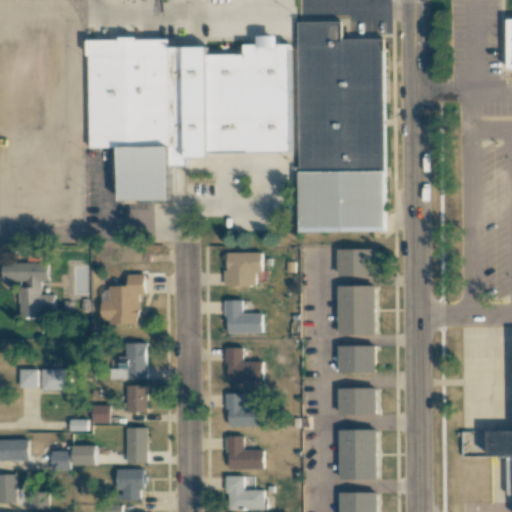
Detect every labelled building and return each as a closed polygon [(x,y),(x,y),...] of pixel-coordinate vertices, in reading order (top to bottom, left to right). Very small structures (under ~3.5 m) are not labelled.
[(340,23),(299,23),(301,233),(385,232),(383,39),(341,39),(340,23)] [(168,37),(91,38),(91,145),(121,145),(122,198),(170,198),(169,166),(169,46),(168,37)] [(290,44),(291,151),(210,152),(210,55),(248,55),(247,45),(290,44)] [(210,55),(210,46),(169,46),(169,166),(187,166),(187,157),(210,157),(210,152),(210,55)] [(0,47),(34,47),(35,110),(0,110),(0,47)] [(375,249),(338,249),(338,276),(375,275),(375,249)] [(97,263),(117,264),(117,250),(97,250),(97,263)] [(226,252),(225,286),(256,286),(256,272),(262,272),(262,253),(226,252)] [(48,262),(3,263),(3,283),(19,283),(19,317),(40,317),(40,309),(54,309),(54,294),(40,294),(40,281),(49,281),(48,262)] [(145,274),(128,274),(128,286),(109,286),(109,300),(101,300),(102,323),(139,323),(138,295),(145,294),(145,274)] [(374,286),(338,286),(339,335),(375,334),(374,286)] [(227,333),(262,333),(262,314),(242,314),(242,300),(226,300),(227,333)] [(146,379),(147,343),(126,343),(126,356),(119,356),(118,369),(110,369),(110,378),(146,379)] [(376,345),(339,346),(339,372),(377,371),(376,345)] [(263,361),(243,361),(243,347),(227,347),(228,381),(263,380),(263,361)] [(37,369),(19,369),(19,387),(37,387),(37,369)] [(71,369),(42,369),(42,390),(71,390),(71,369)] [(126,412),(147,412),(147,386),(127,385),(126,412)] [(377,414),(377,387),(339,388),(340,415),(377,414)] [(228,426),(264,426),(263,407),(243,407),(243,393),(227,393),(228,426)] [(93,423),(110,423),(110,405),(93,405),(93,423)] [(147,427),(127,428),(127,463),(148,463),(147,427)] [(377,429),(339,430),(341,480),(378,479),(377,429)] [(511,456),(484,455),(484,432),(511,432),(511,456)] [(228,469),(264,469),(263,450),(244,450),(244,436),(228,436),(228,469)] [(0,460),(29,460),(29,439),(0,439),(0,460)] [(73,465),(96,465),(95,445),(73,445),(73,465)] [(70,451),(52,451),(53,470),(71,469),(70,451)] [(141,500),(141,489),(145,489),(145,469),(118,469),(118,500),(141,500)] [(17,474),(0,474),(0,502),(17,503),(17,474)] [(264,490),(245,490),(244,475),(226,476),(227,510),(265,509),(264,490)] [(30,509),(48,510),(49,491),(30,491),(30,509)] [(340,511),(378,511),(377,492),(340,493),(340,511)]
